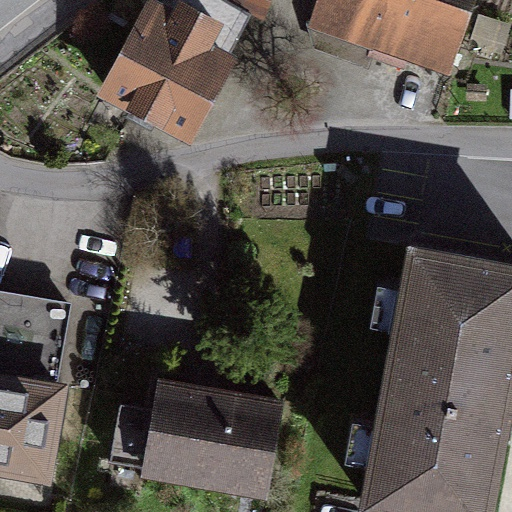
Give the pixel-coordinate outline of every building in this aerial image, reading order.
[(221,37),(237,3),(230,0),(150,0),(111,84),(205,128),(243,47),(221,37)] [(483,0),(319,0),(312,23),(460,71),(483,0)] [(504,511),(511,465),(511,239),(416,225),(373,504),(422,511),(504,511)] [(0,471),(65,481),(91,300),(16,290),(5,363),(0,361),(0,471)] [(299,380),(165,360),(158,406),(129,401),(121,457),(284,481),(299,380)]
